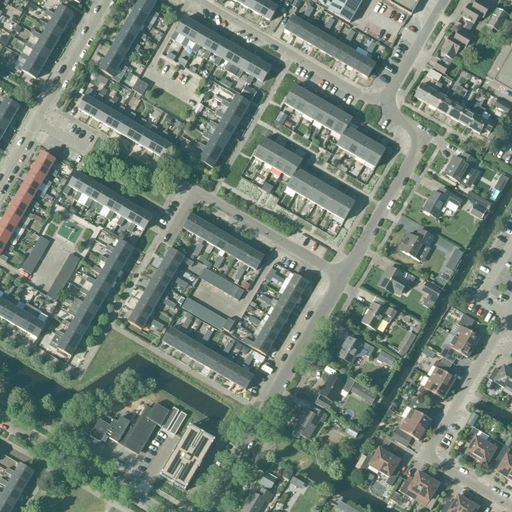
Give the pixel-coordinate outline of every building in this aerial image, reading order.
[(151,0),(139,0),(136,6),(149,14),(148,16),(155,20),(157,18),(158,16),(150,12),(156,3),(151,0)] [(239,0),(237,4),(248,10),(254,0),(239,0)] [(254,0),(248,10),(259,16),(267,3),(265,2),(262,0),(254,0)] [(267,3),(259,16),(269,22),(277,9),(269,4),(271,0),(265,0),(265,2),(267,3)] [(297,10),(303,1),(303,0),(295,0),(292,7),(297,10)] [(334,0),(328,11),(349,24),(363,0),(334,0)] [(420,0),(391,0),(392,0),(390,4),(411,16),(420,0)] [(490,7),(486,5),(487,2),(483,0),(471,0),(469,6),(472,8),(471,10),(479,14),(478,16),(481,18),(483,19),(490,7)] [(426,4),(424,11),(432,15),(435,7),(426,4)] [(136,6),(130,16),(143,24),(142,26),(149,30),(151,28),(152,26),(144,22),(148,16),(149,14),(136,6)] [(309,6),(306,12),(311,15),(314,9),(309,6)] [(472,8),(469,6),(468,6),(461,18),(469,22),(466,27),(470,29),(473,24),(473,25),(477,19),(479,20),(481,18),(478,16),(479,14),(471,10),(472,8)] [(46,13),(44,15),(52,19),(53,17),(67,26),(73,15),(59,7),(54,15),(47,11),(46,13)] [(499,32),(508,17),(497,11),(488,26),(486,25),(482,32),(489,36),(493,29),(499,32)] [(303,17),(306,18),(308,20),(311,15),(306,12),(303,17)] [(130,16),(124,27),(137,35),(136,37),(143,41),(144,39),(146,37),(138,33),(142,26),(143,24),(130,16)] [(303,24),(306,18),(303,17),(302,16),(298,21),(292,17),(284,31),(294,37),(302,23),(303,24)] [(39,24),(38,26),(45,30),(47,28),(61,36),(67,26),(53,17),(52,19),(48,26),(40,22),(39,24)] [(403,21),(408,24),(395,49),(400,52),(409,37),(417,41),(422,32),(424,27),(417,23),(416,24),(404,17),(403,21)] [(175,32),(170,39),(174,42),(179,34),(185,38),(187,39),(196,25),(184,19),(176,32),(175,32)] [(327,24),(332,27),(335,22),(330,19),(327,24)] [(313,29),(303,24),(302,23),(294,37),(305,43),(313,29)] [(327,24),(324,29),(329,32),(332,27),(327,24)] [(185,38),(181,45),(183,47),(185,48),(189,40),(196,44),(198,45),(206,32),(196,25),(187,39),(185,38)] [(124,27),(117,38),(131,45),(130,47),(137,52),(138,50),(139,48),(132,44),(136,37),(137,35),(124,27)] [(467,35),(470,29),(466,27),(463,33),(459,30),(454,39),(453,41),(460,46),(460,47),(462,49),(461,51),(459,50),(457,54),(461,57),(465,50),(471,38),(467,35)] [(33,35),(32,37),(39,41),(40,39),(55,47),(61,36),(47,28),(45,30),(42,37),(34,33),(33,35)] [(323,36),(313,29),(305,43),(315,49),(323,36)] [(348,36),(353,39),(356,34),(351,31),(348,36)] [(196,44),(192,52),(194,53),(196,54),(200,47),(207,51),(209,52),(217,38),(206,32),(198,45),(196,44)] [(19,36),(15,43),(22,46),(25,39),(19,36)] [(326,55),(334,42),(323,36),(315,49),(326,55)] [(350,44),(353,39),(348,36),(345,41),(350,44)] [(454,39),(450,37),(443,49),(448,52),(442,64),(438,62),(434,69),(444,75),(457,54),(459,50),(461,51),(462,49),(460,47),(460,46),(453,41),(454,39)] [(480,48),(485,40),(479,37),(471,50),(479,55),(482,49),(480,48)] [(117,38),(111,48),(125,56),(123,58),(131,63),(132,60),(133,58),(126,54),(130,47),(131,45),(117,38)] [(207,51),(202,58),(204,59),(206,60),(211,53),(218,57),(220,58),(228,44),(217,38),(209,52),(207,51)] [(27,45),(26,48),(33,52),(34,50),(48,58),(55,47),(40,39),(39,41),(35,48),(28,43),(27,45)] [(336,61),(344,48),(334,42),(326,55),(336,61)] [(372,43),(369,48),(374,51),(377,46),(372,43)] [(218,57),(213,64),(215,65),(217,66),(222,59),(228,63),(230,64),(238,51),(228,44),(220,58),(218,57)] [(111,48),(105,59),(118,67),(117,69),(125,73),(126,71),(127,69),(120,65),(123,58),(125,56),(111,48)] [(347,67),(355,54),(344,48),(336,61),(347,67)] [(374,51),(369,48),(366,53),(368,54),(365,60),(357,73),(368,79),(376,66),(369,62),(372,57),(371,56),(374,51)] [(511,49),(493,81),(511,92),(511,49)] [(21,56),(19,58),(27,62),(28,60),(42,69),(48,58),(34,50),(33,52),(29,58),(22,54),(21,56)] [(228,63),(224,70),(226,72),(228,73),(234,76),(239,69),(241,70),(249,57),(238,51),(230,64),(228,63)] [(166,58),(173,62),(176,57),(169,53),(166,58)] [(365,60),(355,54),(347,67),(357,73),(365,60)] [(239,69),(234,76),(236,78),(239,79),(243,71),(250,75),(252,77),(260,63),(249,57),(241,70),(239,69)] [(105,59),(98,70),(112,78),(111,79),(118,84),(121,80),(113,76),(117,69),(118,67),(105,59)] [(184,68),(187,63),(181,59),(178,64),(184,68)] [(15,65),(13,69),(21,74),(22,73),(35,80),(42,69),(28,60),(27,62),(23,69),(15,65)] [(250,75),(245,83),(247,84),(250,85),(254,78),(262,83),(270,70),(260,63),(252,77),(250,75)] [(388,80),(396,77),(392,70),(385,73),(388,80)] [(441,77),(438,75),(434,82),(432,81),(428,89),(422,86),(422,85),(414,99),(424,105),(437,83),(437,84),(441,77)] [(148,86),(138,80),(131,90),(142,96),(148,86)] [(82,95),(84,91),(82,90),(86,84),(82,82),(76,92),(82,95)] [(437,84),(437,83),(424,105),(435,111),(443,97),(438,94),(442,86),(437,84)] [(294,110),(304,92),(295,86),(284,104),(294,110)] [(252,102),(257,93),(246,87),(241,95),(252,102)] [(446,117),(463,89),(458,87),(455,94),(454,93),(449,101),(443,97),(435,111),(446,117)] [(85,97),(78,110),(89,117),(97,103),(95,102),(99,95),(88,89),(84,96),(85,97)] [(97,103),(89,117),(100,123),(108,109),(106,108),(99,104),(103,97),(104,98),(107,91),(105,90),(103,89),(100,95),(99,95),(95,102),(97,103)] [(459,106),(463,99),(467,92),(463,89),(446,117),(457,123),(465,109),(459,106)] [(303,115),(314,97),(304,92),(294,110),(303,115)] [(222,102),(221,105),(228,109),(230,107),(244,115),(250,105),(236,96),(231,105),(223,100),(222,102)] [(313,121),(323,103),(314,97),(303,115),(313,121)] [(0,111),(13,119),(19,108),(5,100),(0,109),(0,108),(0,111)] [(497,100),(494,106),(508,114),(511,108),(497,100)] [(108,109),(100,123),(110,129),(118,116),(116,114),(110,110),(114,103),(110,101),(106,108),(108,109)] [(480,108),(484,103),(481,101),(479,104),(477,103),(475,105),(471,113),(465,109),(457,123),(468,129),(480,108)] [(322,126),(333,108),(323,103),(313,121),(322,126)] [(118,116),(110,129),(121,136),(129,122),(127,121),(121,117),(125,110),(120,107),(116,114),(118,116)] [(216,113),(215,115),(222,119),(223,117),(238,126),(244,115),(230,107),(228,109),(225,115),(217,111),(216,113)] [(332,132),(342,114),(333,108),(322,126),(332,132)] [(480,108),(468,129),(479,136),(483,130),(489,134),(496,123),(488,119),(490,116),(484,113),(485,111),(480,108)] [(0,125),(7,129),(13,119),(0,111),(0,125)] [(129,122),(121,136),(132,142),(140,128),(138,127),(131,123),(135,116),(131,114),(127,121),(129,122)] [(275,121),(282,125),(286,118),(279,114),(275,121)] [(347,128),(352,120),(342,114),(332,132),(342,137),(347,128)] [(166,116),(163,121),(168,124),(172,119),(166,116)] [(210,124),(209,126),(216,130),(217,128),(231,136),(238,126),(223,117),(222,119),(218,126),(211,122),(210,124)] [(292,127),(295,129),(301,118),(298,117),(292,127)] [(140,128),(132,142),(142,148),(150,134),(148,133),(142,129),(146,122),(142,120),(138,127),(140,128)] [(180,131),(183,125),(177,122),(174,127),(180,131)] [(150,134),(142,148),(153,154),(161,141),(159,139),(153,136),(157,128),(152,126),(148,133),(150,134)] [(203,135),(202,137),(210,141),(211,139),(225,147),(231,136),(217,128),(216,130),(212,137),(205,133),(203,135)] [(357,134),(347,128),(342,137),(337,146),(346,152),(357,134)] [(161,141),(153,154),(164,160),(172,147),(163,142),(167,135),(163,132),(159,139),(161,141)] [(356,157),(367,139),(357,134),(346,152),(356,157)] [(197,145),(196,148),(203,152),(205,150),(219,158),(225,147),(211,139),(210,141),(206,148),(198,143),(197,145)] [(263,163),(273,144),(264,139),(253,157),(263,163)] [(366,163),(376,145),(367,139),(356,157),(366,163)] [(272,168),(283,150),(273,144),(263,163),(272,168)] [(366,163),(375,169),(386,150),(376,145),(366,163)] [(190,157),(190,158),(198,163),(199,162),(212,169),(219,158),(205,150),(203,152),(200,158),(192,154),(190,157)] [(282,174),(292,155),(283,150),(272,168),(282,174)] [(42,153),(35,164),(50,172),(48,174),(55,178),(56,176),(58,174),(51,170),(56,162),(42,153)] [(453,165),(446,176),(460,184),(465,187),(475,170),(472,169),(476,162),(463,154),(459,161),(453,158),(450,163),(453,165)] [(297,170),(298,170),(303,161),(292,155),(282,174),(292,180),(297,170)] [(35,164),(29,175),(43,183),(42,185),(49,189),(50,187),(51,185),(44,181),(48,174),(50,172),(35,164)] [(307,175),(298,170),(297,170),(292,180),(287,188),(297,194),(307,175)] [(68,186),(63,194),(67,197),(71,189),(78,193),(80,194),(88,181),(76,174),(69,187),(68,186)] [(29,175),(23,185),(37,194),(36,196),(43,200),(44,197),(45,195),(38,191),(42,185),(43,183),(29,175)] [(306,199),(317,181),(307,175),(297,194),(306,199)] [(502,176),(494,189),(501,192),(508,180),(502,176)] [(78,193),(74,201),(85,207),(89,199),(91,200),(99,187),(88,181),(80,194),(78,193)] [(316,205),(326,186),(317,181),(306,199),(316,205)] [(265,184),(261,190),(269,194),(272,188),(265,184)] [(23,185),(17,196),(31,204),(30,206),(33,208),(36,210),(38,208),(39,206),(32,202),(36,196),(37,194),(23,185)] [(325,210),(336,192),(326,186),(316,205),(325,210)] [(89,199),(85,207),(87,208),(89,209),(93,202),(100,206),(102,207),(110,193),(99,187),(91,200),(89,199)] [(453,196),(453,197),(441,190),(437,195),(433,193),(422,211),(436,219),(446,201),(459,208),(462,202),(453,196)] [(469,191),(466,197),(471,200),(474,195),(469,191)] [(335,216),(346,197),(336,192),(325,210),(335,216)] [(100,206),(95,213),(97,214),(99,215),(104,208),(110,212),(112,213),(120,199),(110,193),(102,207),(100,206)] [(471,201),(483,208),(487,202),(474,195),(471,200),(471,201)] [(17,196),(10,207),(25,215),(23,217),(30,221),(31,219),(33,216),(26,213),(30,206),(31,204),(17,196)] [(346,197),(335,216),(344,222),(355,203),(346,197)] [(110,212),(106,219),(108,220),(110,222),(114,214),(121,218),(123,219),(131,205),(120,199),(112,213),(110,212)] [(121,218),(117,225),(119,227),(121,228),(125,220),(132,224),(134,225),(142,211),(131,205),(123,219),(121,218)] [(475,205),(470,214),(481,220),(482,220),(485,221),(489,215),(486,213),(486,212),(475,205)] [(10,207),(4,217),(18,226),(17,228),(24,232),(25,230),(27,228),(20,224),(23,217),(25,215),(10,207)] [(132,224),(128,232),(130,233),(132,234),(136,227),(144,231),(152,217),(142,211),(134,225),(132,224)] [(193,235),(201,222),(191,215),(183,229),(193,235)] [(4,217),(0,224),(0,229),(12,236),(11,238),(18,242),(19,240),(20,238),(13,234),(17,228),(18,226),(4,217)] [(201,222),(193,235),(199,239),(197,243),(199,244),(201,245),(204,241),(212,228),(201,222)] [(214,247),(222,234),(212,228),(204,241),(214,247)] [(0,229),(0,243),(6,247),(5,249),(12,253),(13,251),(14,249),(7,245),(11,238),(12,236),(0,229)] [(141,230),(135,240),(141,243),(146,233),(141,230)] [(428,248),(434,238),(420,231),(415,239),(409,235),(399,251),(416,261),(424,247),(428,248)] [(121,232),(118,237),(123,240),(126,235),(121,232)] [(302,232),(299,240),(309,243),(311,234),(302,232)] [(222,234),(214,247),(221,251),(218,255),(220,257),(222,258),(225,254),(225,253),(232,240),(222,234)] [(38,241),(47,246),(50,242),(41,237),(38,241)] [(235,259),(243,246),(232,240),(225,253),(225,254),(235,259)] [(45,251),(47,246),(38,241),(35,246),(45,251)] [(106,248),(105,250),(113,254),(114,252),(128,260),(134,250),(120,242),(115,250),(108,246),(106,248)] [(42,256),(45,251),(35,246),(33,250),(42,256)] [(245,266),(253,252),(243,246),(235,259),(245,265),(245,266)] [(39,260),(42,256),(33,250),(30,255),(39,260)] [(178,268),(184,258),(170,250),(164,260),(178,268)] [(463,255),(456,251),(446,269),(453,273),(463,255)] [(100,259),(99,261),(106,265),(108,263),(122,271),(128,260),(114,252),(113,254),(109,261),(101,256),(100,259)] [(245,266),(243,270),(245,271),(247,272),(249,268),(256,272),(264,258),(253,252),(245,266)] [(36,266),(39,260),(30,255),(27,260),(36,266)] [(69,259),(78,265),(81,260),(71,255),(69,259)] [(75,269),(78,265),(69,259),(66,264),(75,269)] [(33,270),(36,266),(27,260),(24,265),(33,270)] [(172,279),(178,268),(164,260),(158,271),(172,279)] [(94,269),(93,271),(100,276),(101,274),(115,282),(122,271),(108,263),(106,265),(103,272),(95,267),(94,269)] [(72,274),(75,269),(66,264),(63,269),(72,274)] [(30,275),(33,270),(24,265),(21,270),(30,275)] [(70,279),(72,274),(63,269),(60,274),(70,279)] [(204,282),(210,272),(205,269),(199,279),(204,282)] [(400,292),(404,285),(410,288),(415,279),(397,269),(395,274),(388,270),(379,286),(392,294),(395,289),(400,292)] [(166,289),(172,279),(158,271),(152,281),(166,289)] [(209,285),(215,275),(210,272),(204,282),(209,285)] [(67,283),(70,279),(60,274),(58,278),(67,283)] [(88,280),(86,282),(94,286),(95,284),(109,292),(115,282),(101,274),(100,276),(96,282),(89,278),(88,280)] [(269,274),(266,279),(271,282),(272,281),(273,280),(278,283),(281,278),(275,275),(274,277),(269,274)] [(214,287),(220,278),(215,275),(209,285),(214,287)] [(286,281),(284,283),(302,294),(308,284),(295,276),(291,282),(287,279),(286,281)] [(65,287),(67,283),(58,278),(55,282),(65,287)] [(219,290),(224,280),(220,278),(214,287),(219,290)] [(223,293),(229,283),(224,280),(219,290),(223,293)] [(152,281),(146,292),(160,300),(164,302),(165,300),(167,298),(162,295),(166,289),(152,281)] [(62,293),(65,287),(55,282),(52,288),(62,293)] [(229,296),(234,286),(229,283),(223,293),(229,296)] [(283,286),(282,288),(286,291),(283,296),(296,304),(302,294),(284,283),(283,286)] [(81,291),(80,293),(88,297),(89,295),(103,303),(109,292),(95,284),(94,286),(90,293),(83,289),(81,291)] [(436,300),(440,293),(426,284),(422,292),(436,300)] [(239,289),(234,286),(229,296),(233,299),(239,289)] [(59,297),(62,293),(52,288),(50,292),(59,297)] [(239,289),(233,299),(238,302),(244,292),(239,289)] [(56,303),(59,297),(50,292),(47,297),(56,303)] [(154,310),(160,300),(146,292),(140,302),(154,310)] [(3,302),(0,306),(0,318),(6,321),(13,308),(11,307),(4,303),(9,295),(5,293),(1,301),(3,302)] [(75,302),(74,304),(82,308),(83,306),(97,314),(103,303),(89,295),(88,297),(84,304),(76,300),(75,302)] [(273,302),(272,305),(276,307),(277,307),(290,314),(296,304),(283,296),(279,303),(275,300),(273,302)] [(13,308),(6,321),(17,328),(24,314),(22,313),(15,309),(20,301),(16,299),(11,307),(13,308)] [(186,311),(192,301),(188,299),(182,309),(186,311)] [(191,314),(197,304),(192,301),(186,311),(191,314)] [(148,320),(154,310),(140,302),(134,313),(148,320)] [(196,317),(202,307),(197,304),(191,314),(196,317)] [(24,314),(17,328),(27,334),(35,320),(33,319),(37,311),(27,305),(22,313),(24,314)] [(69,312),(68,314),(75,319),(76,317),(91,325),(97,314),(83,306),(82,308),(78,315),(70,311),(69,312)] [(372,306),(362,322),(376,330),(381,333),(386,324),(388,325),(395,314),(381,306),(378,310),(372,306)] [(200,319),(206,309),(202,307),(196,317),(200,319)] [(284,325),(290,314),(277,307),(276,307),(271,317),(284,325)] [(205,322),(210,312),(206,309),(200,319),(205,322)] [(35,320),(27,334),(38,339),(45,326),(37,321),(41,314),(37,311),(33,319),(35,320)] [(209,325),(215,315),(210,312),(205,322),(209,325)] [(141,331),(148,320),(134,313),(128,323),(141,331)] [(213,327),(219,317),(215,315),(209,325),(213,327)] [(404,315),(402,319),(408,323),(411,319),(404,315)] [(460,327),(454,338),(473,349),(479,338),(473,335),(476,330),(471,327),(474,322),(463,315),(460,320),(457,326),(460,327)] [(63,323),(61,325),(69,330),(70,328),(84,336),(91,325),(76,317),(75,319),(71,326),(64,321),(63,323)] [(218,329),(223,320),(219,317),(213,327),(218,329)] [(261,323),(260,325),(265,327),(278,335),(284,325),(271,317),(267,323),(263,321),(261,323)] [(223,329),(229,332),(235,323),(228,319),(227,322),(223,329)] [(223,329),(227,322),(223,320),(218,329),(221,332),(223,329)] [(265,327),(258,338),(272,346),(278,335),(265,327)] [(56,334),(55,336),(63,340),(64,338),(78,346),(84,336),(70,328),(69,330),(65,336),(58,332),(56,334)] [(170,329),(162,343),(172,349),(183,331),(181,330),(179,328),(176,333),(170,329)] [(183,331),(172,349),(183,355),(191,341),(185,338),(188,333),(185,332),(183,331)] [(410,334),(399,351),(405,354),(415,337),(410,334)] [(55,336),(49,347),(50,347),(57,351),(58,350),(71,358),(78,346),(64,338),(63,340),(55,336)] [(250,341),(248,346),(252,348),(266,356),(272,346),(258,338),(255,344),(250,341)] [(445,346),(442,351),(455,359),(458,360),(461,355),(467,359),(473,349),(454,338),(448,347),(445,346)] [(191,341),(183,355),(193,361),(201,347),(204,343),(202,341),(200,340),(197,345),(197,344),(191,341)] [(368,359),(374,350),(356,340),(354,344),(347,340),(338,356),(351,364),(354,359),(366,357),(368,359)] [(240,352),(243,347),(237,343),(234,349),(240,352)] [(204,367),(212,353),(201,347),(193,361),(204,367)] [(442,351),(439,357),(440,358),(446,361),(452,364),(455,359),(454,358),(442,351)] [(377,360),(391,368),(395,360),(381,352),(377,360)] [(214,373),(222,359),(212,353),(204,367),(214,373)] [(225,379),(233,365),(222,359),(214,373),(225,379)] [(449,390),(455,380),(445,374),(448,368),(436,362),(433,367),(427,377),(430,378),(430,379),(449,390)] [(233,365),(225,379),(235,385),(243,371),(233,365)] [(254,377),(248,374),(250,370),(248,368),(246,367),(243,371),(235,385),(246,391),(254,377)] [(504,389),(511,374),(511,372),(503,367),(500,372),(495,369),(488,380),(504,389)] [(333,402),(340,390),(347,395),(355,382),(341,374),(338,378),(341,380),(339,384),(329,378),(320,394),(333,402)] [(443,400),(449,390),(430,379),(424,389),(421,387),(418,393),(433,402),(436,397),(443,400)] [(377,397),(355,384),(350,393),(372,406),(377,397)] [(420,415),(426,405),(415,398),(408,408),(411,410),(405,420),(424,431),(430,421),(420,415)] [(129,424),(120,441),(141,453),(157,426),(161,428),(170,413),(155,405),(152,411),(146,408),(135,427),(129,424)] [(322,423),(326,417),(314,409),(311,415),(305,411),(293,432),(308,441),(320,422),(322,423)] [(459,420),(466,423),(470,412),(463,410),(459,420)] [(472,428),(478,417),(473,414),(467,425),(472,428)] [(89,427),(85,434),(90,437),(90,438),(101,444),(107,433),(112,436),(110,440),(118,444),(120,441),(129,424),(120,419),(117,424),(106,418),(103,423),(99,422),(94,430),(89,427)] [(418,441),(424,431),(405,420),(399,430),(396,428),(390,439),(402,446),(408,436),(418,441)] [(360,431),(351,426),(346,434),(355,439),(360,431)] [(475,460),(476,460),(486,443),(489,438),(479,432),(473,429),(467,440),(472,443),(465,454),(475,460)] [(188,430),(162,474),(169,478),(167,481),(179,488),(181,485),(187,489),(213,444),(206,440),(208,438),(196,431),(194,433),(188,430)] [(504,447),(499,444),(489,438),(486,443),(476,460),(486,466),(493,455),(498,458),(504,447)] [(503,461),(496,473),(506,479),(511,469),(511,458),(507,456),(510,450),(504,447),(498,458),(503,461)] [(389,455),(379,449),(374,458),(368,455),(367,458),(360,469),(365,472),(369,466),(379,472),(389,455)] [(389,455),(379,472),(389,478),(386,484),(391,487),(397,476),(392,473),(399,461),(389,455)] [(6,471),(5,473),(12,477),(26,486),(33,473),(19,465),(15,473),(7,469),(6,471)] [(288,481),(292,475),(286,472),(282,478),(288,481)] [(271,490),(277,480),(266,473),(260,484),(271,490)] [(400,492),(415,501),(428,479),(418,473),(411,484),(406,481),(400,492)] [(20,496),(26,486),(12,477),(8,484),(1,480),(0,480),(0,484),(6,488),(20,496)] [(292,477),(289,483),(294,486),(298,481),(292,477)] [(425,507),(431,511),(437,500),(432,496),(439,485),(428,479),(415,501),(415,502),(416,501),(426,506),(425,507)] [(0,499),(14,507),(20,496),(6,488),(2,495),(0,493),(0,499)] [(268,504),(273,496),(261,490),(258,496),(253,494),(242,511),(258,511),(265,502),(268,504)] [(462,511),(468,502),(458,496),(451,508),(446,505),(441,511),(462,511)] [(0,511),(10,511),(14,507),(0,499),(0,511)] [(462,511),(476,511),(478,508),(468,502),(462,511)] [(340,503),(337,509),(342,511),(343,511),(347,506),(340,503)]
